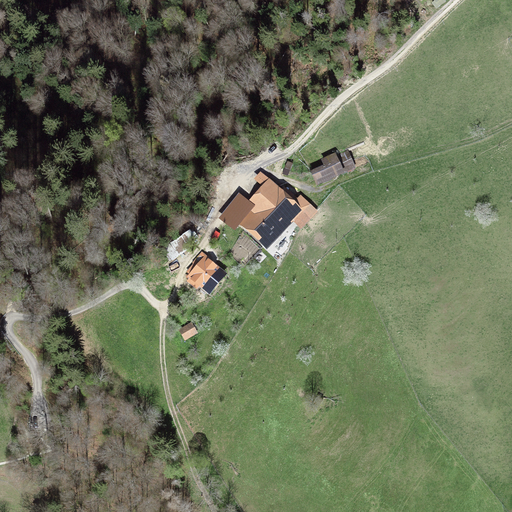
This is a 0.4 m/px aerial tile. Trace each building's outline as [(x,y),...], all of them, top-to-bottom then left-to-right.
[(325,167),(311,173),(316,185),(355,168),(347,151),(323,161),(325,167)] [(230,221),(235,226),(240,221),(268,246),(294,219),(301,226),(315,211),(300,197),(297,201),(284,189),(281,192),(269,181),(246,207),(240,202),(231,211),(232,212),(231,213),(234,216),(230,221)] [(286,251),(282,247),(275,254),(280,258),(286,251)] [(208,291),(225,272),(202,253),(193,263),(194,264),(187,272),(189,273),(186,277),(189,280),(188,281),(197,289),(201,285),(208,291)] [(190,325),(179,330),(182,337),(191,333),(192,335),(195,334),(190,325)] [(189,348),(202,341),(199,335),(186,343),(189,348)]
